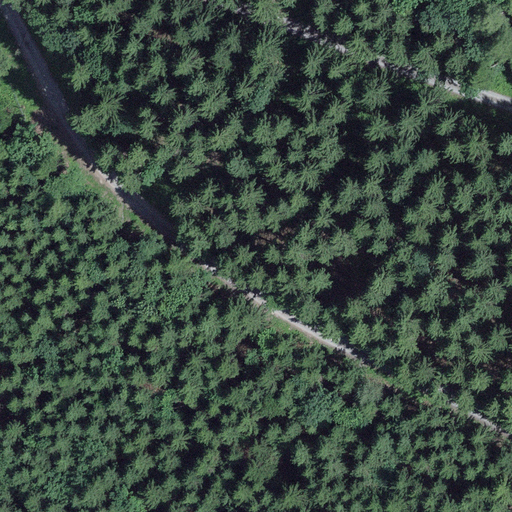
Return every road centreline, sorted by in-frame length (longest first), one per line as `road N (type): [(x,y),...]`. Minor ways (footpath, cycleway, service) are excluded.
road 1 (track): [(0,19),(96,179),(191,260),(511,431)]
road 2 (track): [(511,98),(198,0)]
